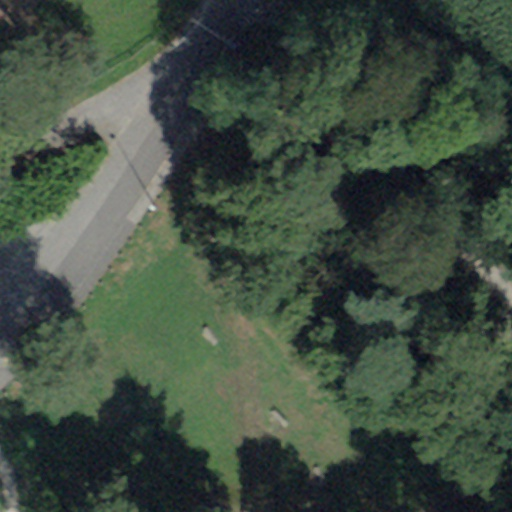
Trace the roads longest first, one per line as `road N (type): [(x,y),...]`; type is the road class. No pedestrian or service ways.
road 1 (track): [(511,314),(339,127),(272,0)]
road 2 (unclassified): [(247,0),(0,284)]
